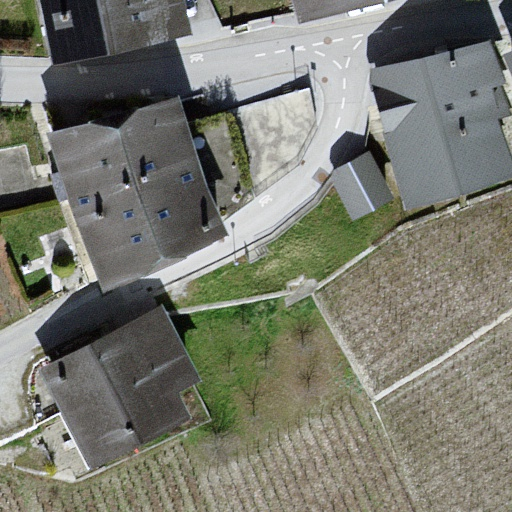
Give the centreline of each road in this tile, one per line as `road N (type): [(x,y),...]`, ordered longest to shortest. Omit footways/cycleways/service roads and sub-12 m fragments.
road 1 (residential): [(339,41),(340,109),(330,146),(290,193),(0,368)]
road 2 (residential): [(0,80),(90,79),(339,41)]
road 3 (residential): [(339,41),(511,8)]
